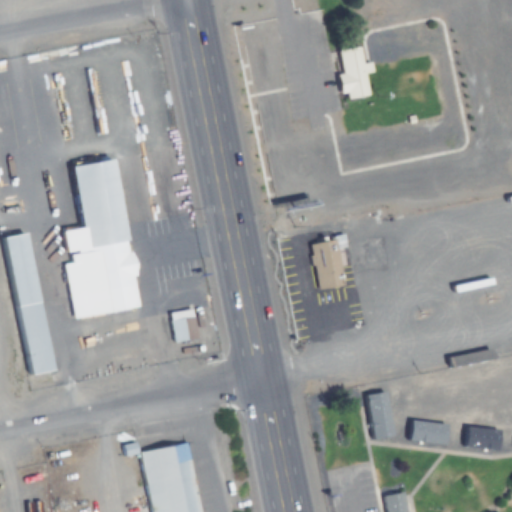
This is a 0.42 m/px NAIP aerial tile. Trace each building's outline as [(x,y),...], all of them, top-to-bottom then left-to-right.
[(365,97),(362,74),(369,72),(367,64),(360,65),(356,46),(331,51),(340,102),(365,97)] [(66,165),(75,228),(57,230),(70,318),(133,308),(110,158),(66,165)] [(23,233),(0,236),(0,239),(23,375),(47,371),(23,233)] [(305,243),(312,290),(343,286),(336,238),(305,243)] [(165,313),(171,342),(195,338),(189,308),(165,313)] [(473,427),(423,421),(420,444),(471,450),(473,427)] [(511,427),(486,429),(487,451),(511,449),(511,427)] [(197,511),(186,443),(134,451),(144,511),(197,511)] [(402,511),(398,492),(377,497),(380,511),(402,511)]
